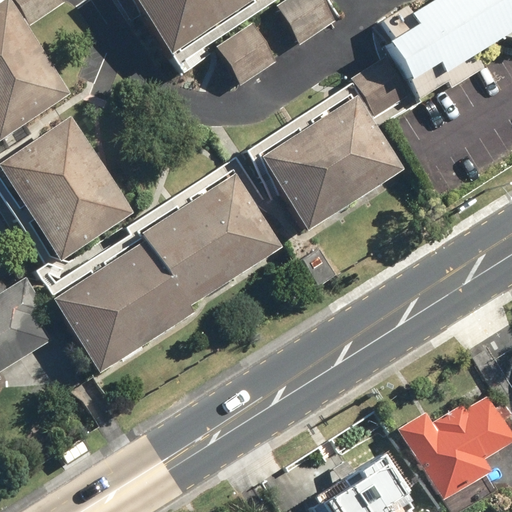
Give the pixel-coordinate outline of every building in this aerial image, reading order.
[(124,0),(160,56),(249,0),(124,0)] [(315,0),(284,0),(270,10),(296,48),(331,24),(315,0)] [(511,31),(511,0),(439,0),(413,16),(408,8),(385,22),(395,38),(384,44),(419,101),(449,83),(452,89),(485,69),(476,54),(511,31)] [(0,2),(0,140),(65,95),(0,2)] [(208,46),(235,88),(273,64),(245,22),(208,46)] [(250,159),(298,234),(396,172),(349,97),(250,159)] [(129,212),(64,117),(0,159),(0,187),(52,264),(129,212)] [(43,303),(90,377),(112,363),(114,365),(134,353),(132,350),(186,316),(181,309),(273,251),(226,176),(129,236),(134,245),(43,303)] [(14,288),(0,297),(0,385),(5,382),(0,374),(0,370),(47,342),(14,288)] [(424,416),(422,413),(389,433),(430,504),(434,501),(440,511),(459,511),(494,492),(477,461),(510,442),(483,397),(460,410),(458,405),(444,413),(440,407),(424,416)] [(401,511),(393,500),(401,495),(375,456),(334,482),(339,490),(306,511),(401,511)]
